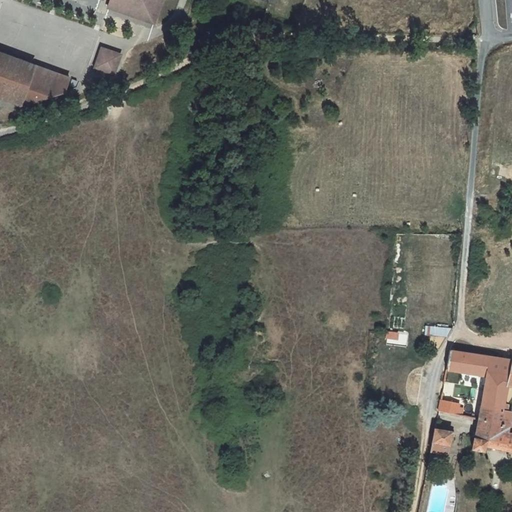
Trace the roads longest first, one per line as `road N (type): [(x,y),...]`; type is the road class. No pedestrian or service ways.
road 1 (track): [(0,136),(227,43),(306,32),(485,39)]
road 2 (residential): [(485,39),(459,336)]
road 3 (track): [(409,511),(438,358),(459,336)]
